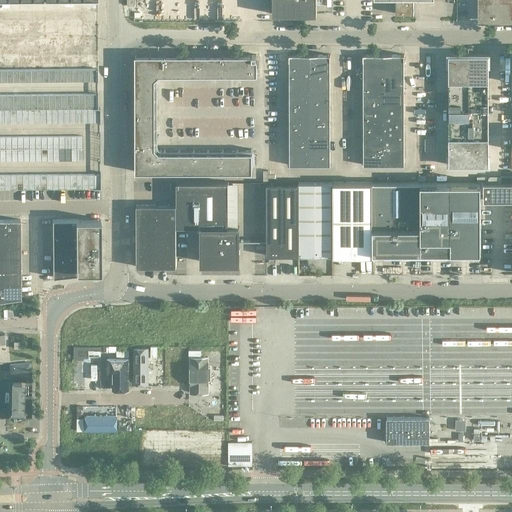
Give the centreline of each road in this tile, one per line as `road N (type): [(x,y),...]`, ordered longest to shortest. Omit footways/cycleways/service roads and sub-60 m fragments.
road 1 (tertiary): [(95,496),(511,495)]
road 2 (unclassified): [(113,37),(511,37)]
road 3 (unclassified): [(115,290),(511,290)]
road 4 (unknown): [(260,0),(258,162),(114,169)]
road 5 (unknown): [(511,407),(263,403)]
road 6 (unclassified): [(50,492),(50,320)]
road 7 (unclassified): [(115,205),(113,37)]
road 8 (unknown): [(50,397),(189,397)]
